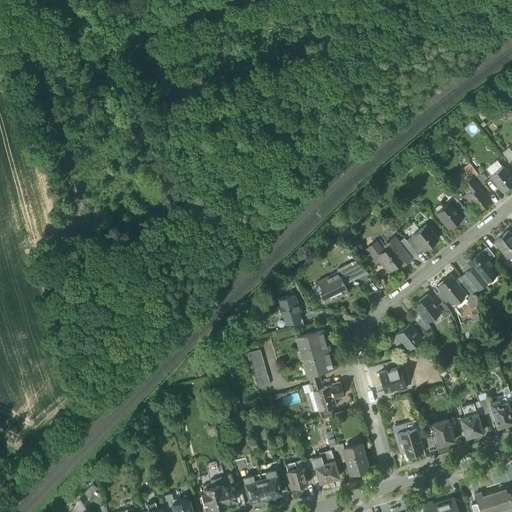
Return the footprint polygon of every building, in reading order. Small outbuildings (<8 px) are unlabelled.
[(511,79),(496,90),(501,96),(508,91),(507,89),(511,85),(511,79)] [(502,153),(508,161),(511,157),(511,152),(508,148),(502,153)] [(487,168),(492,175),(503,166),(498,160),(487,168)] [(461,170),(468,179),(470,177),(468,174),(474,169),(470,163),(461,170)] [(490,176),(502,191),(511,183),(511,178),(503,166),(492,175),(490,176)] [(471,176),(473,178),(478,174),(474,169),(468,174),(470,177),(471,176)] [(473,178),(479,186),(480,187),(485,183),(478,174),(473,178)] [(472,179),(470,177),(468,179),(465,182),(472,191),(473,191),(478,187),(471,179),(472,179)] [(476,210),(478,211),(480,210),(481,209),(481,208),(491,201),(480,187),(479,186),(478,187),(473,191),(472,191),(466,196),(475,207),(475,209),(476,210)] [(450,202),(457,212),(463,207),(455,197),(449,202),(450,202)] [(446,224),(449,228),(454,224),(462,218),(457,212),(450,202),(449,202),(443,207),(440,203),(434,208),(437,212),(446,224)] [(423,250),(424,251),(438,240),(426,225),(412,236),(416,240),(423,250)] [(494,242),(508,259),(511,255),(511,236),(508,231),(494,242)] [(416,240),(412,236),(406,241),(410,245),(416,240)] [(389,242),(392,245),(392,244),(404,259),(403,260),(406,263),(411,258),(412,259),(399,242),(395,237),(389,242)] [(412,259),(417,255),(410,245),(406,241),(404,238),(399,242),(412,259)] [(416,240),(410,245),(417,255),(423,250),(416,240)] [(375,260),(377,258),(376,257),(384,251),(378,244),(375,244),(369,248),(369,252),(375,260)] [(390,270),(403,260),(404,259),(392,244),(392,245),(384,251),(376,257),(377,258),(383,266),(385,263),(390,270)] [(487,247),(481,252),(488,261),(494,256),(487,247)] [(468,263),(472,268),(473,270),(481,280),(484,283),(497,272),(488,261),(481,252),(468,263)] [(358,273),(360,276),(368,273),(358,260),(352,262),(358,273)] [(343,281),(355,275),(358,274),(358,273),(352,262),(337,270),(338,273),(318,283),(322,291),(319,292),(320,293),(325,303),(348,292),(343,281)] [(481,280),(473,270),(467,275),(476,285),(481,280)] [(460,278),(461,278),(473,294),(480,289),(479,289),(476,285),(467,275),(466,273),(460,278)] [(448,300),(452,305),(466,295),(456,282),(451,276),(438,287),(441,291),(448,300)] [(469,298),(473,294),(461,278),(456,282),(466,295),(469,298)] [(484,283),(481,280),(476,285),(479,289),(485,284),(484,283)] [(316,295),(320,293),(319,292),(322,291),(318,283),(312,286),(316,295)] [(436,295),(442,303),(444,304),(448,300),(441,291),(436,295)] [(423,317),(427,323),(440,312),(437,307),(427,295),(414,306),(415,307),(423,317)] [(283,315),(286,325),(291,324),(300,321),(299,315),(298,314),(298,313),(296,308),(300,307),(298,302),(297,303),(295,296),(278,300),(279,307),(275,314),(281,318),(282,315),(283,315)] [(475,298),(472,297),(469,299),(468,302),(469,306),(472,308),(476,307),(478,304),(478,300),(475,298)] [(450,313),(444,304),(442,303),(437,307),(440,312),(445,318),(451,313),(450,313)] [(417,322),(423,317),(415,307),(409,312),(417,322)] [(291,324),(292,330),(304,327),(301,314),(299,315),(300,321),(291,324)] [(431,327),(427,323),(423,317),(417,322),(425,332),(431,327)] [(402,343),(408,350),(421,340),(410,325),(396,335),(402,343)] [(298,337),(310,376),(318,374),(327,371),(333,370),(322,330),(316,332),(298,337)] [(397,347),(402,343),(396,335),(391,339),(397,347)] [(248,354),(258,389),(269,386),(259,351),(248,354)] [(468,367),(459,365),(458,372),(467,374),(468,367)] [(379,373),(385,393),(397,389),(396,385),(405,383),(400,367),(379,373)] [(308,377),(311,384),(321,381),(318,374),(310,376),(308,377)] [(311,384),(313,391),(323,388),(321,381),(311,384)] [(313,391),(319,411),(331,408),(336,406),(334,399),(344,396),(340,383),(323,388),(313,391)] [(305,394),(309,393),(313,391),(311,384),(302,387),(305,394)] [(501,388),(504,397),(505,396),(507,401),(511,399),(511,397),(510,391),(508,386),(501,388)] [(314,412),(319,411),(313,391),(309,393),(314,412)] [(478,395),(480,401),(487,398),(485,392),(478,395)] [(495,419),(498,426),(511,421),(511,416),(507,401),(505,396),(504,397),(497,399),(497,400),(491,402),(487,404),(489,411),(490,414),(491,413),(494,420),(495,419)] [(480,401),(479,401),(483,413),(489,411),(487,404),(491,402),(489,397),(487,398),(480,401)] [(477,415),(483,413),(479,401),(473,403),(476,412),(477,415)] [(462,406),(465,416),(476,412),(473,403),(462,406)] [(319,411),(321,419),(333,416),(331,408),(319,411)] [(477,415),(476,412),(465,416),(460,417),(466,437),(483,431),(477,415)] [(435,445),(435,446),(446,442),(446,443),(455,440),(452,432),(447,418),(431,423),(435,435),(432,436),(435,445)] [(420,421),(414,423),(416,427),(419,439),(425,437),(420,421)] [(402,440),(406,455),(423,450),(422,449),(419,439),(416,427),(414,423),(414,422),(406,425),(407,430),(397,433),(399,441),(402,440)] [(432,436),(425,438),(428,447),(435,445),(432,436)] [(422,449),(428,447),(425,438),(425,437),(419,439),(422,449)] [(332,452),(338,450),(336,445),(334,438),(328,440),(329,447),(332,452)] [(338,450),(341,462),(347,461),(343,448),(344,448),(343,443),(336,445),(338,450)] [(347,461),(350,473),(368,468),(361,443),(344,448),(343,448),(347,461)] [(331,452),(321,455),(323,463),(334,460),(331,452)] [(315,466),(323,463),(321,455),(312,458),(315,466)] [(312,458),(307,459),(310,470),(315,468),(314,466),(315,466),(312,458)] [(233,462),(238,479),(244,478),(243,478),(250,476),(248,470),(249,470),(246,459),(233,462)] [(304,472),(310,470),(307,459),(301,461),(303,466),(304,472)] [(339,477),(334,460),(323,463),(315,466),(314,466),(315,468),(317,475),(320,482),(339,477)] [(285,464),(287,470),(297,467),(295,461),(285,464)] [(275,469),(276,475),(282,473),(279,462),(273,463),(275,469)] [(303,466),(297,467),(287,470),(293,490),(301,488),(301,485),(307,483),(304,472),(303,466)] [(266,472),(259,474),(266,498),(275,495),(274,494),(281,492),(276,475),(275,469),(265,471),(266,472)] [(257,500),(266,498),(259,474),(253,476),(253,475),(250,476),(243,478),(244,478),(245,484),(250,501),(257,499),(257,500)] [(228,505),(227,502),(223,488),(220,477),(211,480),(211,483),(203,486),(210,511),(228,506),(228,505)] [(98,488),(93,484),(85,494),(90,498),(98,488)] [(233,485),(223,488),(227,502),(237,499),(235,493),(233,485)] [(511,496),(511,494),(510,493),(510,491),(509,492),(508,492),(508,491),(507,492),(506,488),(483,496),(482,492),(475,494),(475,493),(474,494),(477,503),(480,511),(491,511),(511,506),(510,503),(511,502),(511,501),(511,496)] [(231,505),(232,509),(246,505),(241,491),(235,493),(237,499),(227,502),(228,505),(231,505)] [(164,496),(167,508),(173,506),(173,504),(175,503),(172,494),(164,496)] [(459,511),(454,497),(430,505),(429,502),(422,504),(423,507),(424,511),(459,511)] [(78,500),(74,506),(77,511),(84,511),(85,511),(86,511),(78,500)] [(173,506),(174,511),(192,511),(189,500),(175,503),(173,504),(173,506)] [(147,504),(148,511),(157,508),(156,502),(147,504)] [(480,511),(477,503),(476,503),(476,502),(472,504),(471,504),(473,511),(480,511)]
